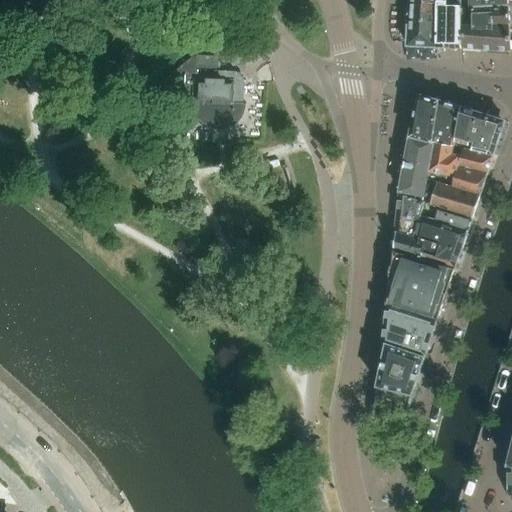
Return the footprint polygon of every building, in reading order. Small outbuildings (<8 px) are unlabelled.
[(410,0),(408,44),(436,46),(436,3),(436,0),(410,0)] [(436,0),(436,3),(436,46),(438,46),(438,45),(462,46),(461,47),(463,47),(462,19),(461,8),(461,4),(460,4),(448,3),(447,0),(436,0)] [(511,50),(510,31),(509,5),(461,8),(462,19),(466,19),(466,24),(473,24),(486,23),(487,48),(511,50)] [(486,23),(473,24),(466,24),(466,19),(462,19),(463,47),(487,48),(486,23)] [(195,56),(194,69),(212,70),(213,56),(203,56),(195,55),(195,56)] [(194,69),(195,56),(191,56),(158,83),(155,94),(155,95),(168,96),(168,97),(168,101),(170,105),(172,109),(175,111),(178,114),(182,115),(186,117),(190,117),(198,119),(202,120),(205,122),(209,124),(213,126),(217,126),(221,126),(225,125),(229,123),(232,121),(235,119),(238,115),(240,112),(241,108),(241,104),(245,104),(245,103),(241,102),(242,81),(241,80),(242,79),(242,78),(242,77),(242,76),(242,75),(241,74),(240,73),(238,72),(237,73),(236,73),(234,72),(212,70),(194,69)] [(417,97),(411,135),(432,140),(439,99),(421,94),(417,97)] [(455,141),(461,107),(461,106),(439,99),(432,140),(434,141),(454,145),(455,141)] [(480,112),(461,107),(455,141),(460,142),(464,144),(463,147),(468,148),(477,122),(480,112)] [(494,154),(499,138),(500,138),(504,125),(503,121),(500,118),(487,114),(480,112),(477,122),(468,148),(494,154)] [(400,190),(423,194),(425,194),(428,175),(437,177),(437,181),(451,185),(456,169),(457,169),(457,167),(458,166),(461,154),(463,148),(459,147),(460,142),(455,141),(454,145),(434,141),(432,140),(411,135),(400,190)] [(463,148),(461,154),(458,166),(488,173),(493,155),(463,148)] [(457,169),(456,169),(451,185),(480,195),(487,174),(457,167),(457,169)] [(437,177),(428,175),(425,194),(423,194),(422,201),(464,213),(473,217),(481,195),(480,195),(451,185),(437,181),(437,177)] [(400,194),(398,214),(396,230),(430,239),(435,218),(420,214),(422,201),(400,194)] [(435,218),(459,226),(469,229),(473,217),(464,213),(422,201),(420,214),(435,218)] [(425,258),(446,264),(456,267),(469,229),(459,226),(435,218),(430,239),(425,258)] [(396,230),(396,232),(394,249),(412,254),(425,258),(430,239),(396,230)] [(438,317),(446,293),(447,293),(455,268),(446,264),(412,254),(394,249),(392,263),(391,263),(390,277),(388,302),(429,314),(438,317)] [(387,342),(407,348),(426,354),(438,317),(429,314),(388,302),(383,341),(387,342)] [(379,384),(374,416),(405,423),(413,392),(413,393),(426,354),(407,348),(387,342),(378,384),(379,384)] [(15,343),(1,358),(46,399),(59,384),(15,343)] [(123,458),(107,470),(135,511),(151,511),(157,508),(123,458)]
